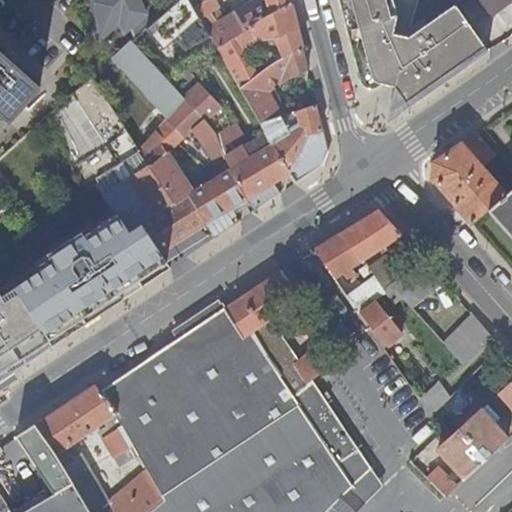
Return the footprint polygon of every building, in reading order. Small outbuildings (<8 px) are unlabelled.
[(154,23),(161,16),(153,0),(85,0),(89,41),(123,9),(136,39),(154,23)] [(153,0),(161,16),(164,14),(169,10),(164,0),(153,0)] [(164,0),(169,10),(179,0),(164,0)] [(216,22),(205,2),(197,8),(220,49),(292,4),(290,0),(251,0),(224,17),(216,22)] [(215,0),(207,0),(205,2),(216,22),(224,17),(215,0)] [(337,0),(353,55),(394,18),(397,15),(400,0),(337,0)] [(485,0),(494,12),(511,0),(451,0),(454,3),(457,0),(485,0)] [(479,0),(490,15),(494,12),(485,0),(457,0),(454,3),(458,9),(471,0),(479,0)] [(458,9),(454,3),(404,38),(403,40),(402,44),(403,47),(404,50),(397,86),(411,105),(489,50),(458,9)] [(278,42),(285,56),(302,45),(292,4),(220,49),(241,86),(263,71),(260,66),(255,69),(251,62),(258,57),(252,49),(257,45),(278,42)] [(383,74),(397,15),(394,18),(353,55),(359,75),(360,80),(378,67),(383,74)] [(134,41),(207,119),(223,104),(202,82),(199,70),(154,23),(136,39),(134,41)] [(207,119),(134,41),(133,41),(129,46),(127,50),(126,55),(125,62),(127,69),(164,123),(141,150),(176,204),(189,197),(205,223),(230,208),(248,197),(231,170),(216,179),(213,173),(191,187),(170,152),(194,130),(214,157),(226,153),(221,138),(219,132),(207,119)] [(288,113),(273,86),(283,80),(284,81),(308,68),(302,45),(285,56),(263,71),(241,86),(261,122),(284,114),(288,113)] [(0,112),(8,120),(8,121),(9,122),(41,88),(39,87),(38,87),(15,66),(18,63),(14,59),(8,54),(5,57),(0,52),(0,112)] [(380,84),(383,74),(378,67),(360,80),(365,85),(370,87),(375,87),(380,84)] [(128,176),(107,194),(120,212),(133,231),(142,226),(159,251),(174,243),(205,223),(189,197),(176,204),(141,150),(94,77),(77,92),(108,142),(128,176)] [(261,122),(268,134),(252,144),(240,125),(221,138),(226,153),(231,170),(248,197),(289,172),(295,183),(323,164),(328,150),(317,103),(300,109),(300,123),(296,125),(295,124),(288,128),(284,114),(261,122)] [(480,168),(496,154),(478,133),(433,164),(432,179),(472,224),(487,211),(504,196),(480,168)] [(98,181),(107,194),(128,176),(108,142),(84,162),(98,181)] [(511,188),(504,196),(487,211),(511,239),(511,188)] [(230,208),(205,223),(213,238),(234,224),(230,219),(235,215),(230,208)] [(381,249),(402,235),(379,209),(341,234),(359,263),(376,252),(380,257),(384,254),(381,249)] [(0,381),(54,345),(50,340),(84,316),(88,321),(129,294),(125,289),(166,262),(159,251),(142,226),(133,231),(120,212),(0,292),(0,381)] [(337,278),(359,263),(341,234),(317,250),(337,278)] [(442,281),(443,280),(422,257),(422,258),(442,281)] [(436,286),(442,281),(422,258),(415,263),(436,286)] [(381,264),(371,271),(376,278),(386,271),(381,264)] [(273,320),(299,302),(282,273),(227,308),(226,309),(245,337),(253,332),(269,355),(268,356),(296,394),(336,362),(321,339),(316,342),(320,348),(303,363),(273,320)] [(384,289),(390,284),(393,282),(387,273),(378,280),(384,289)] [(418,276),(406,286),(417,298),(422,305),(426,309),(437,298),(418,276)] [(443,280),(442,281),(456,297),(457,295),(443,280)] [(442,281),(436,286),(436,287),(450,303),(456,297),(442,281)] [(400,296),(398,293),(390,284),(384,289),(387,294),(394,303),(400,296)] [(398,293),(400,296),(402,295),(410,304),(417,298),(406,286),(398,293)] [(445,307),(437,298),(426,309),(422,305),(416,311),(429,325),(445,307)] [(102,393),(226,309),(227,308),(222,300),(96,385),(102,393)] [(377,301),(362,312),(387,346),(403,334),(377,301)] [(226,309),(102,393),(118,414),(113,417),(138,457),(147,472),(165,501),(151,511),(345,511),(336,502),(351,486),(352,487),(354,485),(296,394),(268,356),(269,355),(253,332),(245,337),(226,309)] [(457,351),(454,354),(465,367),(492,338),(491,337),(476,350),(448,316),(436,326),(457,351)] [(493,335),(491,337),(492,338),(497,344),(499,341),(493,335)] [(469,372),(497,344),(492,338),(465,367),(469,372)] [(436,375),(417,394),(431,415),(450,396),(436,375)] [(511,380),(490,401),(511,425),(511,380)] [(122,468),(138,457),(113,417),(118,414),(102,393),(96,385),(36,425),(65,470),(76,463),(71,455),(67,450),(78,442),(82,447),(87,444),(83,439),(89,435),(104,424),(106,428),(108,430),(112,435),(104,440),(122,468)] [(447,461),(465,480),(508,439),(493,424),(499,418),(486,404),(433,455),(443,465),(447,461)] [(122,468),(104,440),(101,435),(108,430),(106,428),(104,424),(89,435),(92,440),(87,444),(82,447),(71,455),(76,463),(85,464),(111,505),(128,492),(147,472),(138,457),(122,468)] [(53,496),(26,511),(90,511),(65,470),(36,425),(16,438),(53,496)] [(101,435),(104,440),(112,435),(108,430),(101,435)] [(92,440),(89,435),(83,439),(87,444),(92,440)] [(71,455),(82,447),(78,442),(67,450),(71,455)] [(90,511),(101,511),(111,505),(85,464),(76,463),(65,470),(90,511)] [(437,469),(427,479),(438,489),(446,498),(456,488),(437,469)] [(111,505),(101,511),(151,511),(165,501),(147,472),(128,492),(111,505)] [(336,502),(345,511),(354,511),(364,503),(354,485),(352,487),(351,486),(336,502)]
